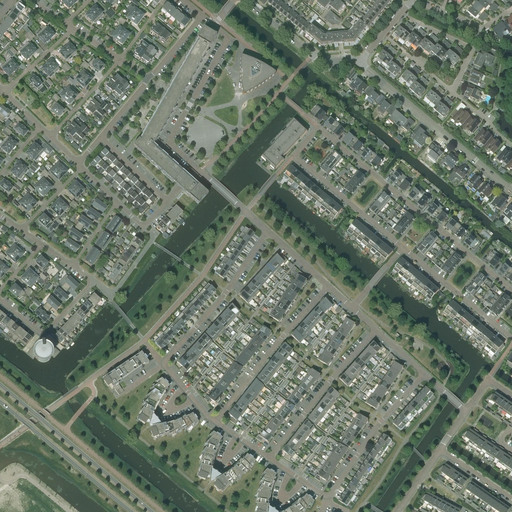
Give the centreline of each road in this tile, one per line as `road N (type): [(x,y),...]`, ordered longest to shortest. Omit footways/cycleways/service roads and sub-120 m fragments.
road 1 (residential): [(511,289),(318,128),(294,156),(402,247)]
road 2 (residential): [(511,189),(358,61)]
road 3 (secondary): [(151,511),(0,384)]
road 4 (residential): [(215,422),(327,287)]
road 5 (residential): [(196,169),(170,138),(227,37),(214,25)]
road 6 (secondary): [(0,402),(130,511)]
road 7 (residential): [(162,364),(227,292),(267,232)]
road 8 (residential): [(270,459),(375,330)]
road 9 (residential): [(327,498),(423,374)]
road 10 (residential): [(402,247),(511,337)]
road 11 (residential): [(358,61),(318,60),(247,0)]
